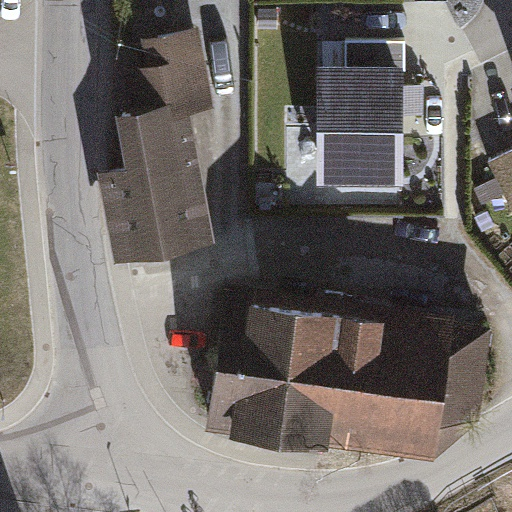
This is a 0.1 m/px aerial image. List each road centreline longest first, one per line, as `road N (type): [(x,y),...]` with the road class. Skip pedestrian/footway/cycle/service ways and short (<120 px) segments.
road 1 (residential): [(69,0),(73,220),(108,459)]
road 2 (tertiary): [(327,511),(422,478),(511,429)]
road 3 (tertiary): [(108,459),(240,511)]
